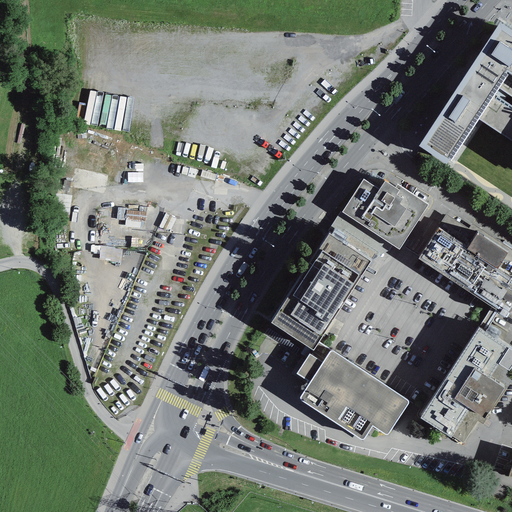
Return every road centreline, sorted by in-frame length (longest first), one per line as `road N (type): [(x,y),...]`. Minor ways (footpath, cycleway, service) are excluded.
road 1 (secondary): [(458,0),(283,201),(179,379)]
road 2 (secondary): [(212,366),(277,250),(488,0)]
road 3 (unknown): [(422,24),(292,41),(155,95),(112,88)]
road 4 (unclassified): [(0,266),(26,262),(48,274),(89,391),(112,425),(138,438)]
road 5 (trunk): [(175,443),(393,511)]
road 6 (trunk): [(453,511),(262,450)]
